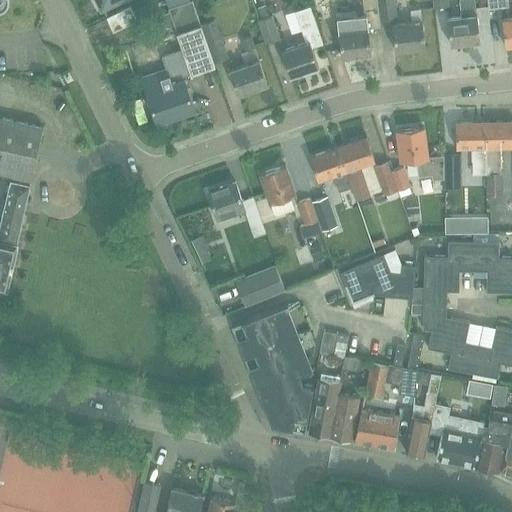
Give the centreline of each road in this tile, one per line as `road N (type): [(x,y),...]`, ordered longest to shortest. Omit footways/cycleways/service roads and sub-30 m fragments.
road 1 (residential): [(511,80),(355,102),(138,175)]
road 2 (residential): [(262,448),(138,175)]
road 3 (tertiary): [(262,448),(0,387)]
road 4 (tertiary): [(511,496),(262,448)]
road 5 (residential): [(138,175),(50,0)]
